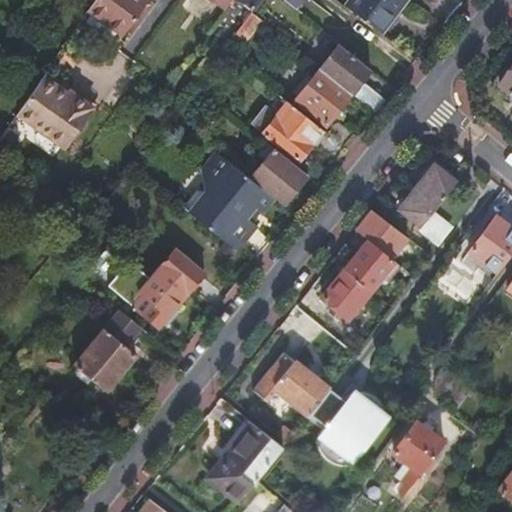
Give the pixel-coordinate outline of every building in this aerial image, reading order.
[(149,2),(146,0),(94,0),(87,12),(122,38),(149,2)] [(211,0),(225,10),(230,3),(232,0),(211,0)] [(232,0),(230,3),(231,5),(232,2),(233,0),(241,0),(248,5),(247,6),(253,11),(261,0),(282,0),(296,11),(300,4),(302,0),(232,0)] [(348,0),(344,7),(352,13),(364,23),(372,28),(392,1),(398,6),(402,0),(348,0)] [(372,28),(377,33),(398,6),(392,1),(372,28)] [(242,24),(235,33),(244,39),(259,20),(251,13),(242,24)] [(320,69),(351,95),(370,70),(339,46),(320,69)] [(511,99),(511,64),(495,86),(511,99)] [(325,127),(351,95),(320,69),(294,101),(325,127)] [(43,77),(18,114),(64,149),(93,109),(70,92),(68,95),(43,77)] [(354,97),(375,114),(384,103),(363,86),(354,97)] [(312,144),(336,163),(346,151),(327,136),(279,97),(271,106),(275,110),(273,112),(277,116),(262,134),(277,147),(279,145),(298,161),(312,144)] [(327,136),(346,151),(356,139),(337,123),(327,136)] [(269,196),(282,206),(306,176),(266,143),(258,154),(264,160),(249,179),(269,196)] [(205,192),(187,214),(204,226),(210,231),(231,246),(236,251),(256,226),(247,219),(255,209),(257,210),(269,196),(249,179),(215,152),(201,169),(205,192)] [(442,203),(456,184),(435,168),(401,212),(423,228),(432,216),(442,203)] [(408,240),(373,212),(370,216),(356,233),(368,242),(391,261),(408,240)] [(119,234),(126,223),(114,215),(107,225),(119,234)] [(453,232),(432,216),(423,228),(418,235),(431,245),(438,251),(453,232)] [(469,253),(497,274),(511,254),(511,229),(496,217),(469,253)] [(418,235),(412,243),(420,249),(425,253),(431,245),(418,235)] [(391,261),(368,242),(358,255),(345,271),(371,292),(394,263),(391,261)] [(158,329),(204,273),(175,249),(150,280),(129,282),(130,303),(129,303),(142,314),(158,329)] [(371,292),(345,271),(322,299),(347,321),(371,292)] [(101,295),(82,278),(71,290),(91,307),(101,295)] [(434,282),(415,308),(430,319),(450,293),(434,282)] [(134,323),(119,310),(73,365),(104,391),(134,355),(124,346),(139,328),(134,323)] [(273,393),(306,418),(328,390),(329,390),(282,353),(252,392),(265,402),(273,393)] [(328,390),(306,418),(322,430),(321,432),(325,436),(322,440),(322,441),(348,462),(349,460),(352,457),(356,460),(385,422),(386,421),(386,417),(382,408),(375,399),(372,397),(362,394),(353,393),(350,395),(354,399),(349,405),(329,390),(328,390)] [(298,417),(281,440),(286,445),(305,421),(298,417)] [(443,444),(416,424),(393,455),(405,464),(412,469),(402,484),(405,486),(399,495),(408,501),(423,480),(419,477),(422,473),(426,476),(436,463),(432,460),(443,444)] [(283,448),(255,426),(211,481),(238,501),(257,482),(283,448)] [(353,464),(349,460),(348,462),(322,441),(322,440),(318,436),(317,443),(319,450),(322,456),(327,461),(335,465),(339,466),(343,466),(349,465),(353,464)] [(412,469),(405,464),(395,479),(402,484),(412,469)] [(511,477),(500,494),(511,502),(511,477)]
